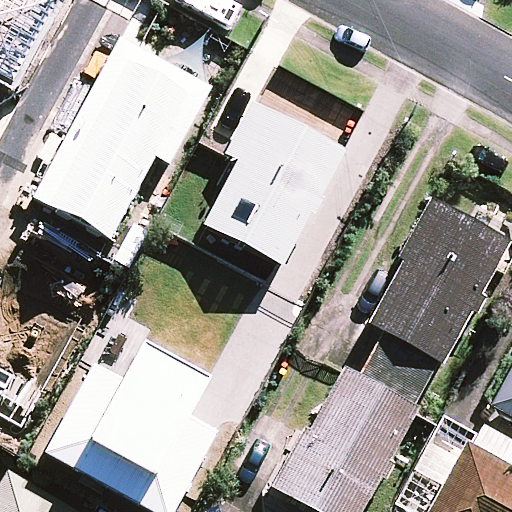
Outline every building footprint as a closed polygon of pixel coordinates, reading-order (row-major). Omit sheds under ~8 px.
[(208,91),(119,43),(33,200),(108,241),(153,157),(168,165),(208,91)] [(340,153),(252,108),(226,158),(237,164),(203,228),(280,268),(340,153)] [(505,240),(431,203),(368,328),(441,365),(505,240)] [(0,295),(19,261),(0,250),(0,295)] [(511,364),(488,407),(511,421),(511,364)] [(356,511),(415,413),(342,370),(272,488),(312,511),(356,511)] [(128,429),(76,401),(48,454),(100,482),(128,429)] [(511,457),(511,448),(444,411),(388,511),(511,511),(511,475),(505,471),(511,457)] [(0,487),(0,511),(70,511),(7,475),(0,487)]
